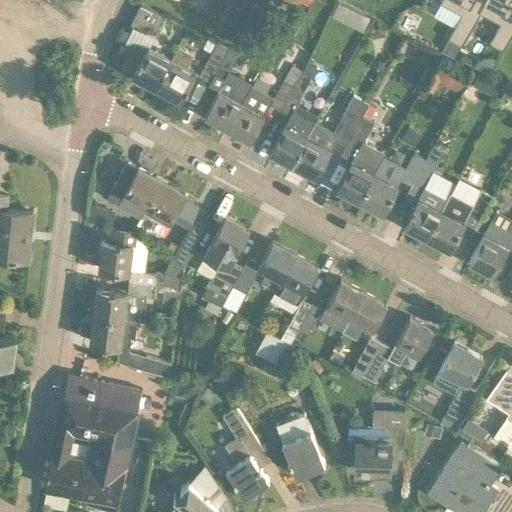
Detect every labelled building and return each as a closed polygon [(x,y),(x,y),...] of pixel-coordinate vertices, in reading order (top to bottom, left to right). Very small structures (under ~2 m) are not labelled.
[(442,0),(440,3),(461,14),(449,38),(462,46),(480,12),(486,0),(442,0)] [(511,0),(486,0),(480,12),(500,23),(490,42),(503,50),(511,33),(511,0)] [(331,17),(344,23),(351,9),(338,3),(331,17)] [(138,5),(128,25),(145,33),(150,24),(159,28),(164,17),(143,7),(138,5)] [(211,55),(199,76),(209,82),(228,51),(217,44),(211,55)] [(125,45),(122,50),(129,53),(123,65),(134,71),(133,74),(156,87),(171,59),(148,47),(143,55),(125,45)] [(171,59),(156,87),(157,88),(180,100),(196,72),(186,67),(193,55),(178,47),(171,59)] [(209,82),(208,84),(218,90),(219,89),(224,79),(225,80),(230,71),(238,56),(228,51),(209,82)] [(291,66),(270,104),(279,109),(295,78),(298,79),(302,72),(291,66)] [(218,90),(205,114),(227,127),(241,101),(246,91),(251,83),(230,71),(225,80),(224,79),(219,89),(218,90)] [(295,78),(279,109),(291,115),(312,75),(303,71),(302,72),(298,79),(295,78)] [(451,75),(445,85),(460,93),(466,83),(451,75)] [(241,101),(227,127),(249,139),(273,95),(251,83),(246,91),(241,101)] [(347,118),(336,139),(346,146),(357,126),(359,123),(363,114),(369,103),(354,95),(342,115),(347,118)] [(346,146),(340,156),(351,162),(364,139),(375,120),(363,114),(359,123),(357,126),(346,146)] [(286,122),(270,150),(292,163),(313,124),(300,117),(294,127),(286,122)] [(313,124),(292,163),(316,176),(332,147),(319,140),(327,127),(316,120),(313,124)] [(351,162),(337,187),(360,199),(385,155),(386,152),(364,139),(351,162)] [(424,159),(412,181),(424,188),(437,165),(442,154),(430,148),(424,159)] [(407,167),(402,176),(403,176),(412,181),(424,159),(419,155),(415,153),(407,167)] [(385,155),(360,199),(383,212),(403,176),(402,176),(407,167),(385,155)] [(127,162),(107,198),(118,204),(123,196),(146,209),(162,180),(127,162)] [(162,180),(146,209),(169,222),(172,217),(187,225),(198,204),(183,196),(185,193),(162,180)] [(423,191),(404,224),(426,236),(447,199),(428,189),(426,192),(423,191)] [(474,204),(470,213),(480,219),(493,196),(481,190),(474,204)] [(447,199),(426,236),(450,249),(465,221),(470,213),(474,204),(451,191),(447,199)] [(0,193),(0,257),(28,261),(33,212),(8,209),(9,194),(0,193)] [(93,203),(90,214),(104,219),(108,208),(93,203)] [(220,263),(202,296),(221,307),(233,286),(244,266),(234,260),(238,253),(237,252),(250,228),(226,215),(213,239),(211,238),(203,254),(220,263)] [(492,220),(470,260),(494,273),(502,257),(511,263),(511,261),(511,221),(508,229),(492,220)] [(102,240),(98,268),(131,271),(134,246),(137,247),(139,232),(115,229),(113,242),(102,240)] [(183,239),(172,261),(183,268),(196,245),(183,239)] [(260,263),(258,266),(259,267),(266,271),(260,283),(275,291),(281,279),(295,253),(272,240),(260,263)] [(281,279),(275,291),(298,303),(301,297),(318,266),(295,253),(281,279)] [(244,266),(233,286),(247,293),(257,275),(255,274),(259,267),(258,266),(260,263),(249,257),(244,266)] [(157,273),(155,285),(180,288),(182,275),(183,268),(172,261),(165,274),(157,273)] [(327,304),(320,317),(343,330),(350,317),(364,291),(341,279),(327,304)] [(96,288),(93,314),(125,318),(138,320),(143,320),(146,297),(178,301),(180,288),(155,285),(128,282),(127,292),(96,288)] [(350,317),(343,330),(357,338),(364,325),(373,330),(387,304),(364,291),(350,317)] [(313,304),(301,297),(298,303),(299,304),(297,308),(286,329),(282,337),(291,343),(299,328),(313,304)] [(313,304),(299,328),(308,333),(322,309),(313,304)] [(93,314),(90,341),(119,345),(120,337),(135,338),(138,320),(125,318),(93,314)] [(367,366),(362,375),(375,382),(388,357),(399,364),(408,348),(420,355),(433,329),(410,316),(393,347),(380,341),(367,366)] [(267,330),(256,351),(284,366),(295,345),(291,343),(282,337),(267,330)] [(0,363),(13,365),(17,337),(0,334),(0,363)] [(371,336),(358,360),(367,366),(380,341),(371,336)] [(439,370),(432,382),(456,395),(447,411),(463,420),(477,393),(464,387),(465,385),(466,385),(482,356),(455,341),(440,371),(439,370)] [(145,355),(144,369),(169,376),(171,363),(145,355)] [(317,357),(308,365),(314,374),(323,367),(317,357)] [(511,373),(507,370),(488,399),(509,413),(495,433),(511,444),(511,373)] [(68,374),(57,428),(74,432),(91,436),(132,445),(134,436),(139,410),(138,410),(142,390),(80,376),(68,374)] [(237,406),(223,415),(237,436),(225,443),(236,461),(226,468),(244,496),(269,479),(257,461),(268,454),(261,445),(238,409),(237,406)] [(348,425),(347,437),(357,438),(355,470),(390,471),(391,456),(403,457),(406,410),(372,409),(371,426),(348,425)] [(305,413),(276,425),(282,440),(296,474),(325,463),(311,428),(305,413)] [(465,426),(482,438),(488,429),(471,417),(465,426)] [(427,423),(425,434),(439,438),(442,427),(427,423)] [(57,428),(44,486),(117,502),(125,466),(128,465),(132,445),(91,436),(86,456),(70,453),(74,432),(57,428)] [(134,436),(132,445),(151,449),(152,441),(134,436)] [(444,482),(435,495),(459,511),(482,511),(498,489),(488,482),(490,478),(492,479),(500,468),(461,442),(437,478),(444,482)] [(178,502),(168,511),(219,511),(221,510),(207,497),(218,484),(205,464),(190,481),(189,481),(174,498),(178,502)]
